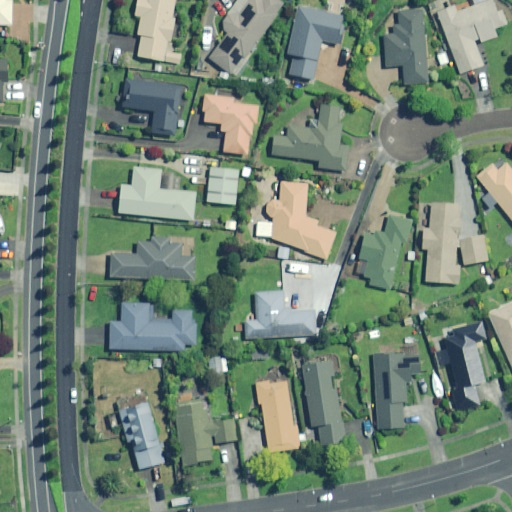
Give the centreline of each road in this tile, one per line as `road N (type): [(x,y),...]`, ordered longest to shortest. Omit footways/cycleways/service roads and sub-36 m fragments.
road 1 (secondary): [(88,0),(65,223),(62,373),(73,511)]
road 2 (secondary): [(47,511),(35,280),(62,0)]
road 3 (tertiary): [(266,511),(403,488),(511,456)]
